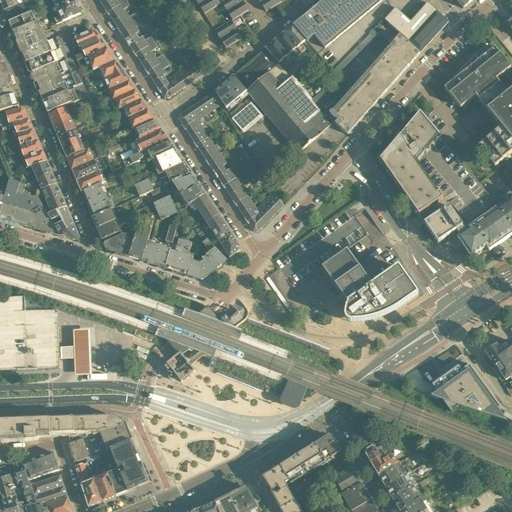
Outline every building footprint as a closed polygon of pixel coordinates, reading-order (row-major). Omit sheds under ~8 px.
[(0,0),(0,1),(4,10),(18,4),(16,0),(0,0)] [(56,13),(57,15),(78,5),(74,0),(66,0),(55,5),(58,12),(56,13)] [(107,0),(101,4),(107,13),(126,1),(125,0),(107,0)] [(220,4),(217,0),(207,0),(199,5),(204,14),(207,18),(215,13),(213,9),(220,4)] [(225,0),(221,3),(227,12),(243,2),(241,0),(225,0)] [(280,0),(264,0),(260,3),(266,12),(282,2),(280,0)] [(383,1),(382,0),(324,0),(292,26),(308,44),(309,44),(318,55),(324,49),(383,1)] [(455,0),(463,9),(467,5),(472,0),(455,0)] [(114,23),(127,14),(124,10),(130,6),(126,1),(107,13),(114,23)] [(24,16),(34,12),(35,11),(36,12),(39,10),(38,8),(44,6),(43,2),(22,11),(24,16)] [(249,11),(243,2),(227,12),(232,21),(249,11)] [(22,3),(18,4),(4,10),(7,17),(25,9),(22,3)] [(410,22),(395,8),(384,20),(400,35),(421,53),(448,22),(427,3),(410,22)] [(54,18),(57,25),(81,14),(82,12),(78,5),(57,15),(58,17),(54,18)] [(160,11),(153,16),(161,29),(169,25),(160,11)] [(46,41),(42,33),(34,12),(24,16),(9,23),(22,52),(48,114),(88,96),(84,85),(68,92),(46,41)] [(119,31),(138,19),(135,13),(129,17),(127,14),(114,23),(119,31)] [(207,18),(210,22),(218,17),(215,13),(207,18)] [(221,22),(218,17),(210,22),(212,27),(221,22)] [(126,41),(136,34),(139,32),(136,28),(142,24),(138,19),(119,31),(126,41)] [(221,22),(212,27),(215,31),(220,40),(236,30),(231,21),(223,26),(221,22)] [(284,33),(301,53),(305,50),(301,45),(303,43),(306,46),(308,44),(292,26),(284,33)] [(234,43),(242,39),(236,30),(220,40),(226,49),(228,53),(237,48),(234,43)] [(81,48),(101,40),(96,32),(92,31),(69,41),(72,50),(79,47),(79,49),(81,48)] [(276,40),(289,55),(293,52),(297,57),(301,53),(284,33),(276,40)] [(444,88),(437,94),(478,146),(495,166),(501,161),(504,159),(511,152),(511,131),(501,119),(511,110),(511,34),(505,39),(494,47),(487,53),(483,48),(481,50),(453,79),(450,81),(451,82),(444,88)] [(420,53),(421,53),(400,35),(394,42),(396,45),(345,103),(330,118),(336,125),(348,135),(420,53)] [(369,35),(364,39),(368,44),(373,39),(369,35)] [(56,38),(64,56),(70,53),(63,36),(61,36),(56,38)] [(135,55),(154,42),(151,37),(145,41),(142,37),(139,39),(129,45),(135,55)] [(364,39),(359,45),(363,49),(368,44),(364,39)] [(107,49),(101,40),(81,48),(84,54),(76,57),(76,56),(75,57),(77,62),(87,57),(107,49)] [(266,48),(279,64),(284,59),(288,64),(293,60),(289,55),(276,40),(266,48)] [(157,48),(154,42),(135,55),(141,64),(154,55),(152,52),(157,48)] [(359,45),(353,50),(357,54),(363,49),(359,45)] [(291,79),(289,76),(286,73),(279,64),(266,48),(235,74),(248,90),(246,91),(247,92),(251,97),(268,118),(299,154),(322,133),(331,126),(326,121),(330,118),(324,111),(336,100),(334,98),(326,88),(311,100),(292,78),(291,79)] [(116,62),(107,49),(87,57),(93,71),(100,68),(100,69),(116,62)] [(353,50),(348,55),(352,59),(357,54),(353,50)] [(147,73),(166,60),(163,55),(157,59),(154,55),(141,64),(147,73)] [(348,55),(342,60),(347,64),(352,59),(348,55)] [(77,69),(72,57),(65,60),(70,72),(77,69)] [(170,66),(166,60),(147,73),(153,82),(164,75),(166,74),(164,69),(170,66)] [(342,60),(337,65),(342,70),(347,64),(342,60)] [(116,62),(100,69),(104,80),(123,73),(116,62)] [(195,62),(186,68),(195,81),(203,76),(195,62)] [(0,112),(18,106),(5,64),(0,65),(0,112)] [(342,70),(337,65),(332,70),(336,75),(342,70)] [(186,68),(177,74),(186,87),(195,81),(186,68)] [(83,83),(77,71),(71,74),(76,86),(83,83)] [(123,73),(104,80),(109,91),(130,83),(123,73)] [(186,87),(177,74),(173,76),(175,80),(171,83),(178,93),(186,87)] [(159,91),(169,84),(164,75),(153,82),(159,91)] [(233,76),(224,84),(237,99),(247,92),(246,91),(233,76)] [(115,100),(136,92),(130,83),(109,91),(113,101),(115,100)] [(171,83),(169,84),(159,91),(164,99),(168,99),(178,93),(171,83)] [(237,99),(224,84),(215,92),(226,109),(237,99)] [(142,101),(136,92),(115,100),(119,110),(118,110),(118,111),(142,101)] [(213,93),(204,99),(212,111),(221,105),(213,93)] [(261,124),(268,118),(251,97),(230,115),(232,118),(244,132),(258,121),(261,124)] [(203,117),(212,111),(204,99),(195,105),(203,117)] [(125,112),(128,120),(149,111),(142,101),(118,111),(120,114),(125,112)] [(90,105),(86,107),(90,117),(94,115),(90,105)] [(195,105),(186,111),(192,121),(196,119),(197,121),(203,117),(195,105)] [(9,125),(13,124),(29,119),(25,111),(25,110),(21,108),(21,109),(0,114),(0,127),(2,127),(9,125)] [(49,116),(55,129),(72,122),(66,108),(49,116)] [(511,110),(501,119),(511,131),(511,110)] [(155,120),(149,111),(128,120),(133,130),(134,130),(155,120)] [(184,127),(192,121),(186,111),(179,116),(178,119),(184,127)] [(420,112),(403,133),(382,158),(419,216),(443,199),(439,192),(436,194),(414,162),(437,134),(439,136),(420,112)] [(108,116),(104,118),(108,128),(112,126),(108,116)] [(33,130),(29,119),(13,124),(16,132),(13,133),(14,134),(14,135),(17,135),(33,130)] [(196,119),(192,121),(184,127),(190,137),(202,129),(197,121),(196,119)] [(134,130),(139,140),(162,130),(155,120),(134,130)] [(76,130),(72,122),(55,129),(58,138),(76,130)] [(208,138),(202,129),(190,137),(196,146),(208,138)] [(21,146),(38,140),(33,130),(17,135),(21,146)] [(76,130),(58,138),(62,146),(79,138),(81,137),(80,136),(79,136),(76,130)] [(168,140),(162,130),(139,140),(134,143),(135,144),(137,144),(140,151),(138,152),(139,153),(147,150),(168,140)] [(100,138),(98,135),(86,140),(87,144),(100,138)] [(85,151),(79,138),(62,146),(67,158),(85,151)] [(196,146),(202,155),(214,147),(208,138),(196,146)] [(42,151),(38,140),(21,146),(19,146),(24,157),(42,151)] [(175,150),(168,140),(147,150),(152,161),(175,150)] [(242,145),(235,149),(243,163),(251,158),(242,145)] [(220,155),(214,147),(202,155),(208,163),(220,155)] [(89,149),(85,151),(67,158),(72,170),(94,160),(89,149)] [(126,168),(133,165),(140,161),(139,160),(142,158),(144,163),(147,161),(148,163),(152,161),(147,150),(139,153),(135,155),(133,156),(123,160),(126,168)] [(159,175),(184,164),(175,150),(152,161),(158,175),(159,175)] [(31,167),(47,161),(42,151),(24,157),(28,168),(31,167)] [(208,163),(214,172),(226,164),(220,155),(208,163)] [(101,158),(105,168),(109,166),(105,156),(101,158)] [(99,171),(94,160),(72,170),(77,181),(99,171)] [(52,172),(47,161),(31,167),(35,176),(32,178),(33,180),(52,172)] [(11,176),(8,168),(6,162),(2,163),(8,177),(11,178),(11,176)] [(191,174),(184,164),(159,175),(161,179),(167,176),(170,183),(191,174)] [(217,177),(223,186),(235,178),(229,169),(217,177)] [(99,171),(77,181),(82,192),(102,183),(102,184),(104,183),(106,182),(105,180),(103,180),(99,171)] [(56,184),(52,172),(33,180),(34,182),(37,181),(41,190),(56,184)] [(133,179),(136,186),(148,180),(149,180),(147,173),(133,179)] [(175,192),(179,197),(198,184),(191,174),(170,183),(176,192),(175,192)] [(241,186),(235,178),(223,186),(229,194),(241,186)] [(151,192),(153,191),(148,180),(136,186),(135,186),(139,197),(151,192)] [(60,236),(54,226),(51,221),(48,214),(43,206),(42,204),(40,201),(30,183),(25,186),(10,181),(6,195),(0,216),(0,218),(25,225),(25,226),(60,236)] [(104,188),(102,184),(102,183),(82,192),(86,203),(104,195),(102,189),(104,188)] [(61,195),(56,184),(41,190),(39,191),(40,193),(42,192),(45,199),(40,201),(42,204),(61,195)] [(205,195),(198,184),(179,197),(182,202),(183,202),(186,208),(188,207),(193,203),(205,195)] [(229,194),(235,203),(247,195),(241,186),(229,194)] [(266,200),(276,214),(283,206),(276,195),(274,193),(266,200)] [(506,199),(497,205),(511,227),(511,193),(506,196),(506,199)] [(104,195),(86,203),(93,218),(111,210),(113,209),(106,194),(104,195)] [(51,213),(66,207),(61,195),(42,204),(43,206),(47,204),(51,213)] [(193,203),(199,212),(211,204),(205,195),(193,203)] [(253,204),(247,195),(235,203),(241,212),(253,204)] [(153,204),(157,211),(161,221),(178,214),(170,196),(163,199),(156,203),(153,204)] [(266,200),(260,206),(270,220),(276,214),(266,200)] [(511,230),(511,227),(497,205),(494,202),(475,218),(471,220),(475,225),(488,244),(490,246),(511,230)] [(136,234),(134,239),(135,239),(129,258),(142,262),(149,240),(152,228),(157,211),(153,204),(144,208),(145,212),(146,213),(148,214),(144,226),(146,227),(143,236),(136,234)] [(218,215),(211,204),(199,212),(206,223),(218,215)] [(247,221),(254,213),(257,210),(253,204),(241,212),(247,221)] [(260,206),(257,210),(254,213),(263,226),(270,220),(260,206)] [(471,256),(488,244),(475,225),(466,231),(463,227),(449,206),(424,223),(438,243),(446,237),(455,250),(463,245),(471,256)] [(54,226),(60,236),(77,241),(80,239),(66,207),(51,213),(48,214),(51,221),(60,217),(62,223),(54,226)] [(116,221),(111,210),(93,218),(97,229),(116,221)] [(257,233),(263,226),(254,213),(247,221),(254,232),(257,233)] [(206,223),(212,232),(224,224),(218,215),(206,223)] [(116,221),(97,229),(102,241),(119,234),(121,232),(119,227),(127,224),(124,217),(116,221)] [(161,221),(157,220),(152,235),(156,236),(161,221)] [(230,233),(224,224),(212,232),(218,241),(230,233)] [(165,269),(170,251),(171,250),(170,249),(172,244),(177,228),(170,226),(165,242),(167,243),(166,245),(149,240),(142,262),(165,269)] [(106,250),(129,258),(135,239),(134,239),(127,237),(128,233),(125,232),(122,234),(121,235),(103,243),(106,250)] [(218,241),(212,246),(227,261),(240,251),(240,247),(230,233),(218,241)] [(177,245),(172,244),(170,249),(171,250),(170,251),(165,269),(176,273),(186,242),(179,240),(177,245)] [(217,270),(227,261),(212,246),(207,240),(203,243),(206,248),(211,252),(206,256),(207,257),(217,270)] [(192,243),(186,242),(176,273),(188,276),(192,262),(193,258),(188,256),(192,243)] [(372,286),(360,268),(347,250),(322,268),(341,295),(348,304),(347,308),(346,308),(345,311),(345,315),(345,318),(345,319),(345,320),(346,321),(347,323),(349,323),(351,324),(355,324),(362,323),(367,322),(373,321),(379,319),(383,317),(391,314),(397,310),(418,295),(398,268),(372,286)] [(205,279),(217,270),(207,257),(203,260),(204,261),(201,264),(192,262),(188,276),(200,280),(205,280),(205,279)] [(150,279),(146,292),(158,295),(162,283),(150,279)] [(0,298),(0,370),(17,370),(17,371),(60,369),(59,359),(59,348),(58,324),(58,314),(57,310),(25,312),(25,297),(0,298)] [(91,330),(75,331),(76,347),(59,348),(59,359),(77,359),(78,375),(93,374),(91,330)] [(511,342),(511,341),(502,347),(501,346),(498,348),(496,349),(494,349),(490,352),(489,354),(488,355),(496,366),(492,368),(496,375),(500,372),(505,381),(507,380),(511,386),(511,342)] [(182,383),(195,372),(184,358),(180,362),(176,357),(173,360),(168,364),(168,363),(167,364),(172,370),(170,372),(169,373),(168,375),(168,376),(169,377),(169,378),(169,379),(170,379),(171,380),(172,380),(173,380),(175,380),(175,379),(178,378),(182,383)] [(431,409),(446,413),(452,422),(457,418),(507,434),(506,423),(501,421),(497,420),(495,418),(480,397),(469,382),(464,385),(459,377),(458,367),(451,372),(451,371),(450,372),(447,375),(447,374),(446,375),(447,375),(443,378),(443,377),(442,377),(443,378),(439,380),(438,380),(439,381),(432,387),(432,398),(431,409)] [(294,383),(287,401),(295,404),(297,398),(300,391),(302,386),(294,383)] [(274,395),(275,392),(276,391),(267,387),(265,392),(274,395)] [(103,433),(109,431),(126,424),(114,417),(56,419),(0,421),(0,442),(26,442),(38,440),(38,439),(51,439),(51,437),(68,436),(70,444),(103,433)] [(112,439),(129,432),(126,424),(109,431),(112,439)] [(103,433),(70,444),(68,444),(71,454),(113,440),(112,439),(109,431),(103,433)] [(116,447),(132,441),(129,432),(112,439),(113,440),(116,447)] [(333,438),(329,436),(315,445),(325,463),(326,462),(332,472),(348,462),(342,452),(339,447),(333,438)] [(71,454),(73,459),(74,463),(90,458),(99,454),(100,458),(111,453),(110,450),(116,447),(113,440),(71,454)] [(111,453),(128,492),(150,484),(132,441),(116,447),(110,450),(111,453)] [(366,455),(378,475),(397,463),(394,457),(390,457),(386,459),(384,455),(380,447),(376,449),(372,448),(369,443),(364,446),(367,451),(366,455)] [(290,484),(325,463),(315,445),(279,467),(289,482),(290,484)] [(59,470),(53,452),(22,464),(26,471),(30,481),(40,478),(40,477),(59,470)] [(100,458),(117,497),(128,492),(111,453),(100,458)] [(88,463),(104,502),(117,497),(100,458),(88,463)] [(87,463),(75,467),(89,508),(104,502),(88,463),(87,463)] [(397,464),(397,463),(378,475),(385,487),(406,474),(406,475),(409,473),(405,466),(402,468),(399,463),(397,464)] [(31,486),(30,481),(26,471),(22,464),(12,468),(17,485),(21,484),(28,506),(25,507),(26,511),(39,511),(38,508),(34,496),(31,486)] [(2,479),(12,511),(26,511),(25,507),(21,495),(17,497),(11,477),(10,472),(10,468),(5,469),(4,467),(0,468),(1,470),(0,472),(2,479)] [(289,482),(279,467),(267,475),(267,474),(262,478),(271,492),(280,509),(307,494),(308,495),(311,493),(305,482),(294,488),(293,486),(291,486),(288,488),(285,484),(289,482)] [(343,495),(360,484),(351,469),(334,479),(343,495)] [(406,474),(385,487),(392,499),(413,487),(414,487),(417,486),(412,477),(409,479),(406,475),(406,474)] [(31,486),(34,496),(64,487),(61,476),(31,486)] [(0,505),(1,511),(12,511),(2,479),(0,479),(0,505)] [(370,500),(360,484),(343,495),(342,496),(347,506),(343,508),(345,511),(351,511),(370,500)] [(68,499),(64,487),(34,496),(38,508),(68,499)] [(229,496),(237,511),(258,511),(245,487),(229,496)] [(416,491),(414,487),(413,487),(392,499),(400,511),(423,497),(424,497),(419,489),(416,491)] [(469,501),(475,498),(468,488),(463,491),(469,501)] [(307,494),(280,509),(282,511),(307,511),(315,508),(308,495),(307,494)] [(237,511),(229,496),(215,504),(218,511),(237,511)] [(424,511),(430,509),(423,497),(400,511),(424,511)] [(71,511),(68,499),(38,508),(39,511),(71,511)] [(377,511),(370,500),(351,511),(377,511)]
